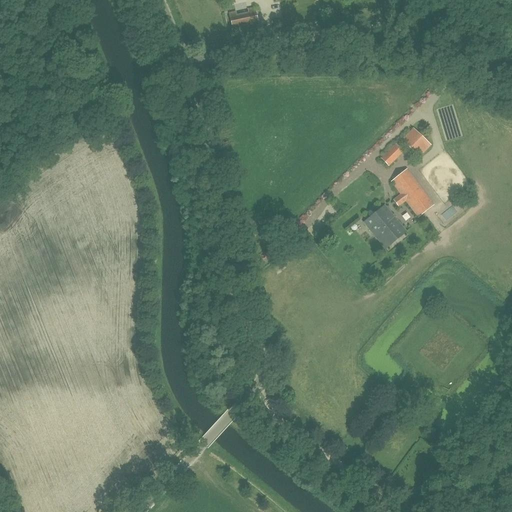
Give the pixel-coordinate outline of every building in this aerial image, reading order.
[(254,8),(247,10),(248,13),(236,15),(236,12),(229,14),(232,31),(258,26),(254,8)] [(429,144),(413,129),(402,141),(418,156),(429,144)] [(381,159),(388,166),(402,152),(395,145),(381,159)] [(393,200),(398,207),(405,201),(418,217),(433,205),(407,170),(391,182),(400,195),(393,200)] [(384,206),(364,223),(385,249),(405,232),(384,206)] [(457,206),(445,216),(451,222),(462,213),(457,206)]
